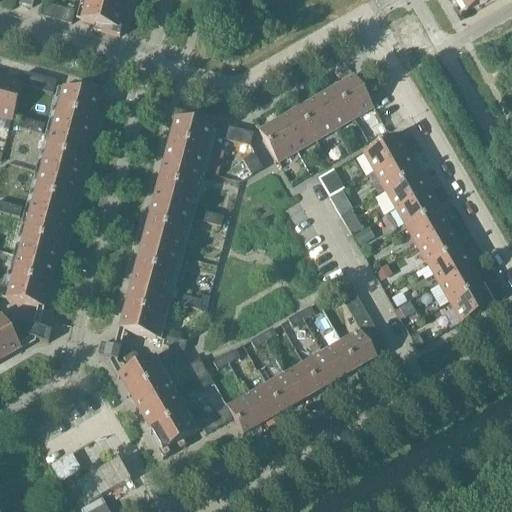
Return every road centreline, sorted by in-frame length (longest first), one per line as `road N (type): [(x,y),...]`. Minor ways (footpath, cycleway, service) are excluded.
road 1 (residential): [(511,275),(361,15),(245,83),(226,86),(0,25)]
road 2 (residential): [(216,511),(511,341)]
